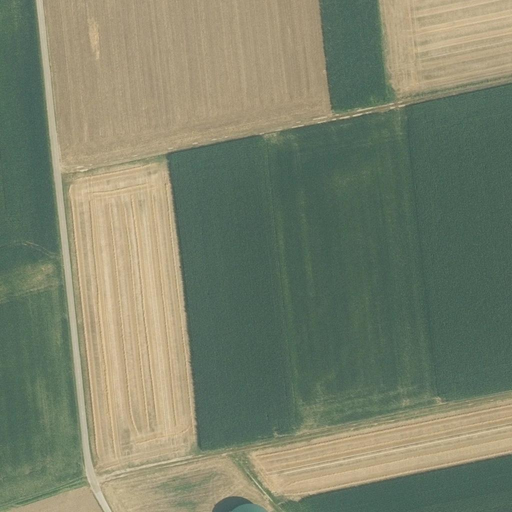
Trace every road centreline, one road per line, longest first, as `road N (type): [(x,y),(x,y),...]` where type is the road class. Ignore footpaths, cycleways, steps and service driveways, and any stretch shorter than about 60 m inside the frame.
road 1 (track): [(0,511),(91,482),(511,398)]
road 2 (track): [(39,0),(89,470),(107,511)]
road 3 (track): [(60,174),(511,82)]
